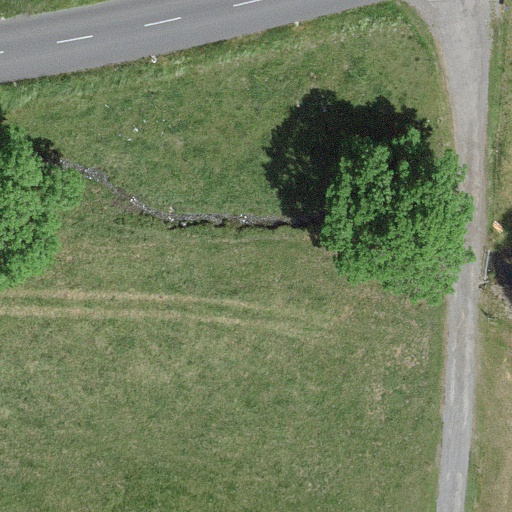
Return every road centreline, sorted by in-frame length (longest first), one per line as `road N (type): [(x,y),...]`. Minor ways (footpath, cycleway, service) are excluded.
road 1 (track): [(434,0),(465,149),(469,378),(447,511)]
road 2 (tertiary): [(273,0),(0,53)]
